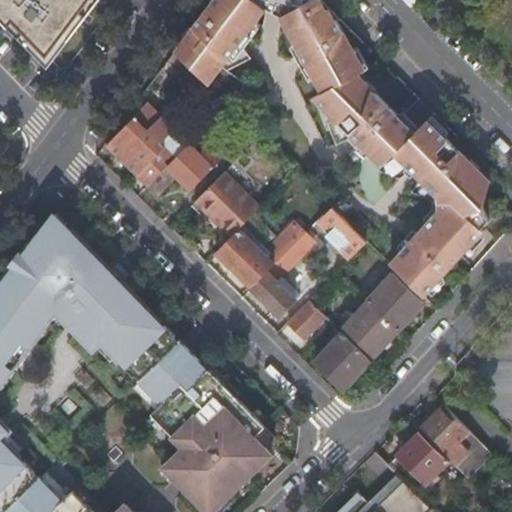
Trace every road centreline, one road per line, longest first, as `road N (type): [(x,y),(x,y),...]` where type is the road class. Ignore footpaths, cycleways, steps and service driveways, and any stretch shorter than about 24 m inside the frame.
road 1 (residential): [(61,144),(351,443)]
road 2 (residential): [(351,443),(511,270)]
road 3 (residential): [(511,129),(378,0)]
road 4 (residential): [(168,0),(61,144)]
